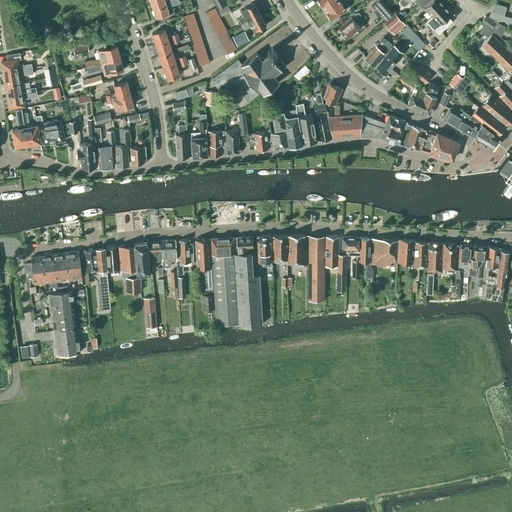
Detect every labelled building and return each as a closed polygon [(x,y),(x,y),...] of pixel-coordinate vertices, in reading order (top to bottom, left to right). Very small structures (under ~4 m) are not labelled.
[(165,0),(164,0),(152,4),(155,16),(161,14),(162,18),(169,16),(166,5),(179,0),(178,0),(165,0)] [(225,5),(222,0),(213,0),(218,9),(225,5)] [(346,10),(340,2),(343,0),(336,0),(325,8),(327,12),(326,14),(329,18),(332,18),(332,19),(346,10)] [(378,16),(379,15),(384,20),(392,12),(381,0),(376,0),(371,5),(375,10),(374,11),(378,16)] [(440,0),(422,0),(418,5),(422,9),(423,8),(431,16),(444,4),(440,0)] [(239,17),(242,23),(260,14),(254,3),(245,7),(240,10),(243,15),(239,17)] [(448,17),(452,13),(444,4),(431,16),(436,21),(433,24),(440,32),(452,21),(448,17)] [(500,23),(511,27),(511,18),(503,15),(506,7),(494,4),(489,17),(500,23)] [(218,10),(221,16),(231,11),(227,5),(218,10)] [(214,7),(205,12),(208,17),(217,12),(214,7)] [(217,12),(208,17),(210,22),(219,17),(217,12)] [(358,16),(360,15),(358,12),(356,14),(356,13),(351,17),(338,28),(341,31),(342,32),(341,34),(344,38),(347,38),(360,27),(354,20),(358,16)] [(185,21),(192,19),(195,18),(193,13),(183,16),(185,21)] [(238,26),(241,32),(254,24),(257,30),(266,25),(260,14),(242,23),(238,26)] [(394,35),(405,25),(395,14),(384,23),(394,35)] [(480,21),(488,28),(494,21),(486,15),(480,21)] [(210,22),(212,26),(218,23),(222,21),(219,17),(210,22)] [(185,21),(187,26),(197,23),(195,18),(192,19),(185,21)] [(212,26),(215,31),(224,26),(222,21),(218,23),(212,26)] [(197,23),(187,26),(188,31),(198,28),(197,23)] [(215,31),(217,35),(227,31),(224,26),(215,31)] [(198,28),(188,31),(190,36),(200,33),(198,28)] [(152,33),(156,45),(178,37),(177,33),(170,35),(167,37),(165,29),(152,33)] [(227,31),(217,35),(220,40),(229,35),(227,31)] [(190,36),(191,41),(201,38),(200,33),(190,36)] [(238,34),(232,37),(237,46),(243,43),(249,41),(245,33),(239,36),(238,34)] [(499,77),(511,90),(511,54),(491,34),(481,44),(507,69),(499,77)] [(229,35),(220,40),(222,45),(232,40),(229,35)] [(156,45),(159,56),(172,52),(169,44),(173,43),(180,41),(178,37),(156,45)] [(390,37),(381,49),(375,45),(365,57),(375,65),(391,45),(391,44),(394,40),(390,37)] [(418,37),(412,45),(419,50),(424,44),(418,37)] [(201,38),(191,41),(193,46),(203,42),(201,38)] [(436,42),(433,39),(427,44),(430,48),(436,42)] [(232,40),(222,45),(225,49),(234,44),(232,40)] [(203,42),(193,46),(195,51),(205,47),(203,42)] [(234,44),(225,49),(227,54),(237,49),(234,44)] [(73,48),(74,54),(88,52),(87,45),(73,48)] [(117,46),(104,49),(104,50),(102,50),(103,56),(100,57),(100,58),(93,60),(94,64),(120,57),(117,46)] [(205,47),(195,51),(196,56),(206,52),(205,47)] [(260,90),(263,93),(278,82),(275,77),(276,73),(286,65),(272,47),(267,51),(269,53),(264,57),(259,56),(256,52),(241,64),(238,59),(211,79),(221,92),(234,82),(248,99),(260,90)] [(401,56),(391,47),(376,66),(386,74),(401,56)] [(404,56),(410,61),(416,54),(410,49),(404,56)] [(1,62),(3,73),(32,68),(31,63),(17,66),(16,60),(21,59),(20,52),(6,55),(7,60),(1,62)] [(159,56),(163,67),(186,59),(185,55),(178,57),(175,59),(172,52),(159,56)] [(206,52),(196,56),(198,61),(208,57),(206,52)] [(50,56),(43,58),(45,66),(52,64),(50,56)] [(102,67),(103,68),(109,67),(110,72),(123,69),(120,57),(94,64),(92,65),(85,67),(85,70),(90,71),(94,70),(93,69),(95,69),(102,67)] [(187,59),(190,69),(196,67),(193,57),(187,59)] [(208,57),(198,61),(199,66),(209,62),(208,57)] [(177,66),(181,66),(187,64),(186,59),(163,67),(167,79),(180,74),(177,66)] [(306,62),(294,72),(299,78),(311,67),(306,62)] [(413,75),(425,84),(431,76),(420,66),(413,75)] [(85,73),(84,67),(76,69),(78,75),(85,73)] [(3,73),(5,85),(20,82),(19,76),(33,74),(32,68),(3,73)] [(397,79),(411,88),(414,83),(400,74),(397,79)] [(84,87),(102,82),(99,75),(82,80),(84,87)] [(57,76),(49,77),(51,85),(58,84),(57,76)] [(461,80),(456,76),(450,84),(455,88),(461,80)] [(499,96),(511,108),(511,90),(501,80),(494,87),(494,88),(495,86),(502,92),(499,96)] [(112,93),(105,95),(106,99),(130,93),(127,81),(114,85),(116,93),(112,93)] [(5,85),(7,96),(36,91),(36,87),(21,89),(20,82),(5,85)] [(426,88),(434,93),(438,86),(429,82),(426,88)] [(328,102),(335,104),(341,88),(329,83),(324,96),(324,98),(327,99),(325,102),(325,103),(327,104),(328,102)] [(175,92),(178,99),(189,95),(186,88),(175,92)] [(407,105),(429,115),(436,97),(417,89),(414,95),(412,94),(407,105)] [(37,96),(36,91),(7,96),(9,108),(24,106),(23,98),(37,96)] [(205,91),(205,105),(216,105),(216,91),(205,91)] [(314,106),(315,113),(325,111),(323,104),(320,92),(314,94),(316,105),(314,106)] [(449,94),(443,92),(439,103),(445,105),(449,94)] [(115,109),(133,105),(130,93),(106,99),(108,104),(113,102),(115,109)] [(481,105),(506,125),(511,117),(511,112),(490,95),(481,105)] [(172,103),(173,110),(185,108),(184,101),(172,103)] [(33,105),(34,112),(45,110),(43,103),(33,105)] [(302,103),(295,104),(302,143),(316,141),(312,114),(304,115),(302,103)] [(471,115),(498,135),(504,127),(477,106),(471,115)] [(275,129),(285,127),(286,129),(289,145),(301,143),(296,108),(272,113),(275,129)] [(473,137),(493,148),(499,138),(491,134),(492,133),(488,131),(488,129),(482,126),(483,124),(479,122),(463,110),(461,114),(449,108),(443,120),(473,137)] [(239,125),(240,134),(247,133),(244,111),(238,114),(238,115),(235,116),(235,125),(239,125)] [(38,142),(40,141),(39,140),(37,125),(29,126),(29,124),(28,118),(27,112),(22,113),(23,119),(28,144),(33,143),(34,143),(37,143),(38,142)] [(93,116),(95,124),(111,119),(109,112),(93,116)] [(127,116),(129,122),(140,119),(139,113),(127,116)] [(331,116),(327,117),(332,138),(360,136),(360,135),(362,114),(339,116),(334,116),(331,116)] [(388,114),(385,122),(362,114),(360,135),(381,137),(381,138),(400,144),(407,123),(403,122),(404,119),(388,114)] [(314,118),(318,140),(332,138),(326,115),(314,118)] [(22,145),(28,144),(23,119),(19,120),(20,126),(20,128),(12,129),(15,146),(17,145),(18,146),(21,145),(22,145)] [(206,136),(205,132),(206,132),(206,120),(199,121),(199,129),(200,132),(190,132),(191,137),(192,156),(207,155),(206,136)] [(64,140),(61,121),(37,125),(39,140),(42,139),(43,144),(64,140)] [(69,122),(71,133),(77,132),(76,121),(69,122)] [(250,133),(251,141),(255,140),(256,149),(273,147),(271,131),(269,121),(264,121),(265,130),(254,132),(254,133),(250,133)] [(144,128),(141,129),(142,135),(145,134),(146,139),(150,138),(148,124),(144,125),(144,128)] [(175,134),(176,158),(188,157),(186,124),(178,125),(179,134),(175,134)] [(417,149),(424,129),(407,124),(401,144),(417,149)] [(95,166),(94,154),(95,154),(94,142),(95,141),(94,128),(88,128),(89,142),(79,142),(80,149),(77,149),(78,158),(81,157),(82,167),(83,167),(85,168),(88,168),(89,166),(95,166)] [(129,129),(122,130),(124,145),(114,146),(116,165),(129,164),(126,144),(130,144),(129,129)] [(226,130),(227,153),(239,151),(238,129),(226,130)] [(273,147),(289,145),(286,129),(271,131),(273,147)] [(435,132),(425,129),(418,150),(428,153),(435,132)] [(107,131),(108,143),(115,142),(114,130),(107,131)] [(207,132),(205,132),(206,136),(207,135),(208,155),(222,153),(226,153),(225,130),(207,130),(207,132)] [(458,142),(436,132),(429,152),(452,159),(458,142)] [(130,147),(132,164),(144,162),(147,161),(145,145),(145,146),(144,139),(138,140),(139,146),(130,147)] [(97,146),(99,167),(114,166),(112,145),(97,146)] [(503,193),(508,197),(511,191),(511,184),(510,183),(503,193)] [(123,222),(126,231),(135,228),(132,219),(123,222)] [(270,235),(257,236),(258,251),(253,251),(254,266),(258,266),(259,274),(260,274),(259,261),(261,261),(262,265),(271,265),(271,246),(270,235)] [(273,235),(270,235),(271,246),(273,245),(273,261),(287,260),(287,235),(273,235)] [(294,267),(303,267),(304,235),(288,235),(287,263),(295,263),(294,267)] [(323,270),(324,235),(309,235),(308,300),(324,299),(324,270),(323,270)] [(324,265),(337,265),(338,236),(325,235),(324,265)] [(252,236),(236,237),(233,237),(233,252),(237,252),(248,252),(248,248),(253,248),(252,236)] [(342,236),(342,248),(343,248),(343,251),(345,251),(345,254),(350,254),(350,255),(359,255),(360,237),(342,236)] [(251,252),(248,252),(237,252),(233,252),(233,237),(211,238),(215,308),(216,324),(238,323),(238,325),(262,324),(259,274),(258,266),(254,266),(252,266),(251,252)] [(370,263),(371,238),(360,237),(359,255),(359,261),(354,261),(354,276),(359,276),(359,261),(365,261),(366,268),(366,277),(372,277),(373,268),(370,268),(370,263)] [(203,309),(215,308),(211,238),(195,239),(196,268),(203,268),(204,294),(202,294),(203,309)] [(397,266),(397,261),(399,239),(371,238),(370,263),(379,264),(379,265),(397,266)] [(177,266),(177,270),(177,274),(181,274),(181,266),(183,265),(183,262),(193,261),(193,243),(189,243),(189,239),(178,240),(179,266),(177,266)] [(414,240),(399,239),(397,261),(409,262),(409,266),(413,267),(414,240)] [(151,261),(162,261),(161,240),(149,241),(151,261)] [(176,252),(175,240),(161,240),(162,261),(162,267),(162,268),(169,267),(171,265),(170,260),(176,260),(176,252)] [(415,240),(413,282),(415,282),(415,280),(418,280),(419,266),(426,266),(427,241),(415,240)] [(442,243),(427,241),(427,271),(441,272),(442,243)] [(147,243),(134,244),(137,273),(139,273),(140,276),(150,276),(150,272),(147,243)] [(457,244),(442,243),(442,269),(455,269),(454,286),(459,286),(460,278),(459,270),(456,269),(457,244)] [(126,291),(140,291),(140,276),(139,273),(137,273),(134,244),(118,246),(105,247),(107,272),(122,270),(122,278),(125,277),(126,291)] [(468,268),(469,268),(469,266),(469,261),(470,259),(471,259),(472,245),(461,244),(459,246),(458,261),(465,261),(463,274),(468,275),(468,268)] [(486,260),(487,246),(473,245),(473,254),(472,257),(471,257),(471,259),(470,259),(469,266),(469,268),(468,268),(468,275),(476,276),(477,259),(486,260)] [(491,293),(492,285),(503,287),(504,287),(510,251),(499,249),(500,247),(487,246),(486,260),(477,259),(476,274),(475,282),(475,295),(485,296),(485,292),(491,293)] [(101,309),(110,308),(106,269),(105,247),(84,250),(86,271),(98,270),(99,281),(98,281),(101,309)] [(80,267),(79,251),(63,253),(65,269),(68,269),(80,267)] [(53,271),(56,271),(65,269),(63,253),(51,254),(53,271)] [(42,256),(44,282),(57,281),(56,271),(53,271),(51,254),(42,256)] [(337,274),(342,274),(345,274),(346,254),(338,254),(337,274)] [(34,284),(44,282),(42,256),(31,257),(31,263),(24,263),(26,281),(33,280),(34,284)] [(69,279),(82,278),(80,267),(68,269),(69,279)] [(68,269),(65,269),(56,271),(57,281),(69,279),(68,269)] [(177,277),(177,274),(177,270),(169,271),(170,287),(174,287),(174,298),(178,298),(178,295),(177,277)] [(291,277),(282,277),(282,286),(291,286),(291,277)] [(62,304),(74,303),(72,290),(61,291),(62,304)] [(52,317),(64,316),(62,304),(61,291),(49,293),(52,317)] [(143,298),(146,327),(156,326),(154,297),(143,298)] [(77,327),(74,303),(62,304),(64,316),(65,328),(77,327)] [(54,330),(65,328),(64,316),(52,317),(54,330)] [(78,339),(77,327),(65,328),(67,340),(78,339)] [(68,353),(67,340),(65,328),(54,330),(57,355),(68,353)] [(80,352),(78,339),(67,340),(68,353),(80,352)] [(29,357),(29,356),(38,355),(36,343),(20,346),(21,359),(29,357)]
